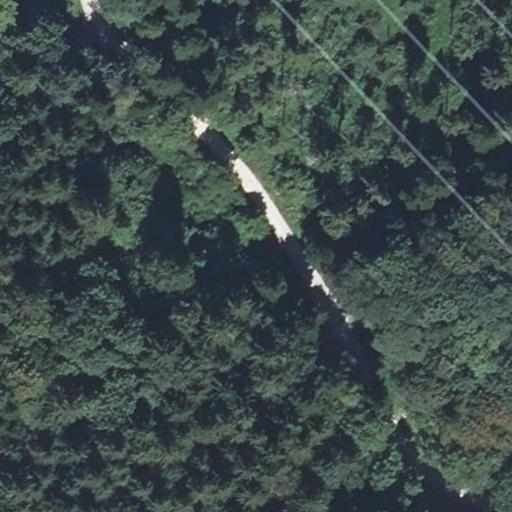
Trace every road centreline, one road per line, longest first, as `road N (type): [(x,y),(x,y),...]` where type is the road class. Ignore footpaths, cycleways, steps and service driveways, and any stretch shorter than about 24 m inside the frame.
road 1 (track): [(357,378),(297,251),(241,164),(91,36),(81,0)]
road 2 (track): [(495,511),(452,492),(398,442),(357,378)]
